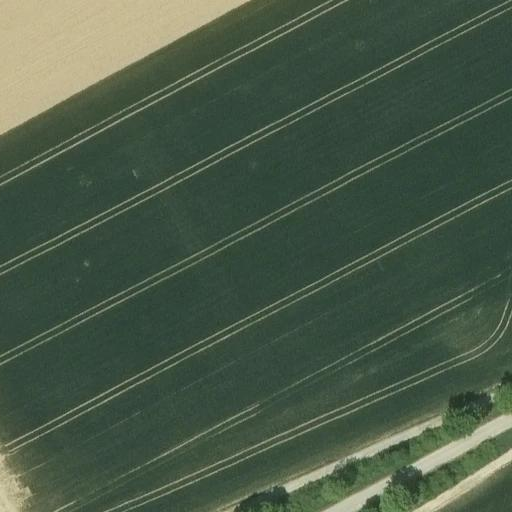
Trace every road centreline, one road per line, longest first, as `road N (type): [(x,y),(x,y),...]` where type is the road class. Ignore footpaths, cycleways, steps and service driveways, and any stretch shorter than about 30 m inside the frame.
road 1 (track): [(237,511),(511,389)]
road 2 (track): [(511,419),(340,511)]
